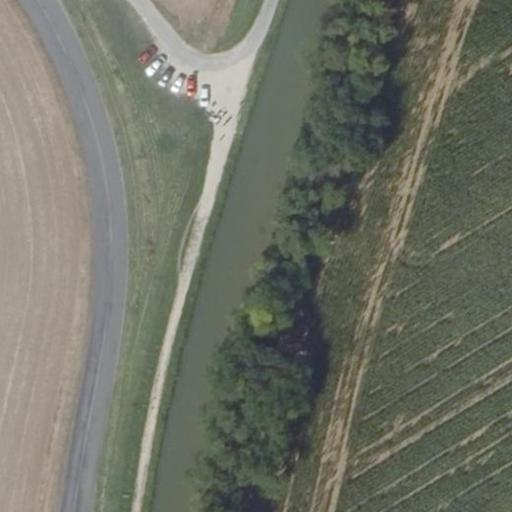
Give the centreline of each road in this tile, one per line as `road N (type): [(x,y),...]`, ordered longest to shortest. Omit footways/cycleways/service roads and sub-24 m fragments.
road 1 (tertiary): [(40,0),(98,131),(118,216),(111,350),(85,511)]
road 2 (track): [(138,0),(188,59),(222,63),(255,43)]
